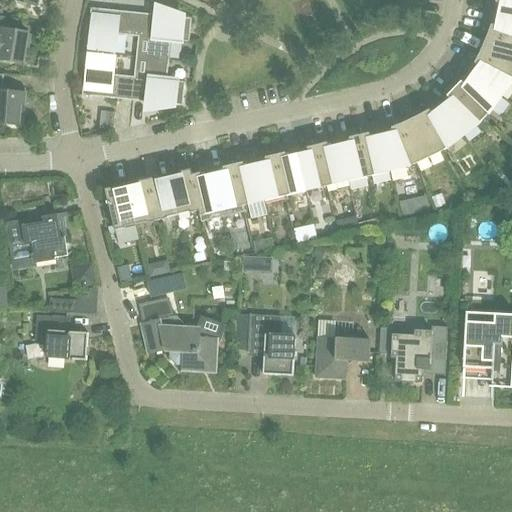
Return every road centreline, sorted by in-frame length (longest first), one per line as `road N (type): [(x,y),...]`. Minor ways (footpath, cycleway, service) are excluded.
road 1 (residential): [(511,418),(139,397),(75,160)]
road 2 (residential): [(75,160),(395,85),(432,51),(451,0)]
road 3 (residential): [(75,160),(60,82),(74,0)]
